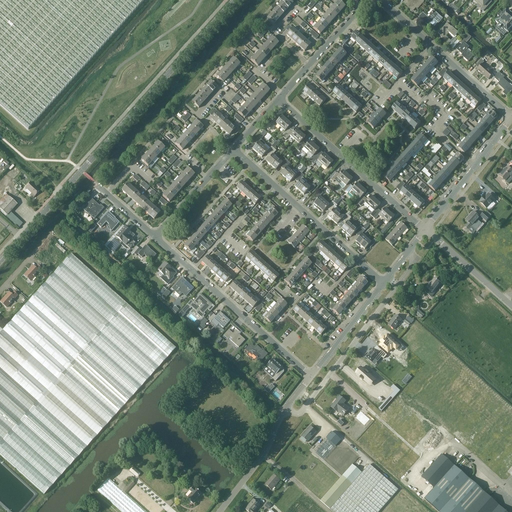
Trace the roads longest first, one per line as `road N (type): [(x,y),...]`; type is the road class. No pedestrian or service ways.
road 1 (tertiary): [(0,261),(234,0)]
road 2 (track): [(350,346),(511,493)]
road 3 (unclassified): [(285,410),(299,414),(412,264),(407,251)]
road 4 (residential): [(425,228),(279,99)]
road 5 (residential): [(311,376),(191,269)]
road 6 (unclassified): [(219,511),(265,452),(285,410)]
